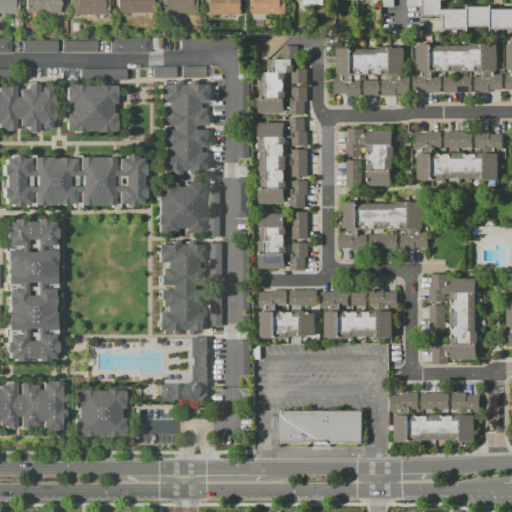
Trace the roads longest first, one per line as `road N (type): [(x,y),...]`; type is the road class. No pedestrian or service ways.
road 1 (secondary): [(184,494),(379,491)]
road 2 (secondary): [(0,493),(184,494)]
road 3 (secondary): [(120,472),(0,471)]
